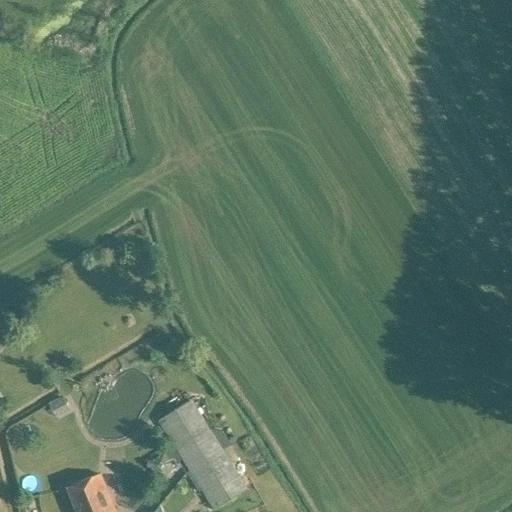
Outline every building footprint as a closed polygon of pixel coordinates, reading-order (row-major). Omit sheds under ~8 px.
[(54,415),(68,407),(62,397),(48,405),(54,415)] [(160,421),(190,470),(222,450),(192,401),(160,421)] [(246,490),(222,450),(190,470),(215,509),(246,490)] [(175,467),(165,453),(149,462),(148,462),(147,468),(149,468),(163,481),(175,467)] [(86,480),(67,488),(77,511),(115,511),(100,474),(86,480)]
